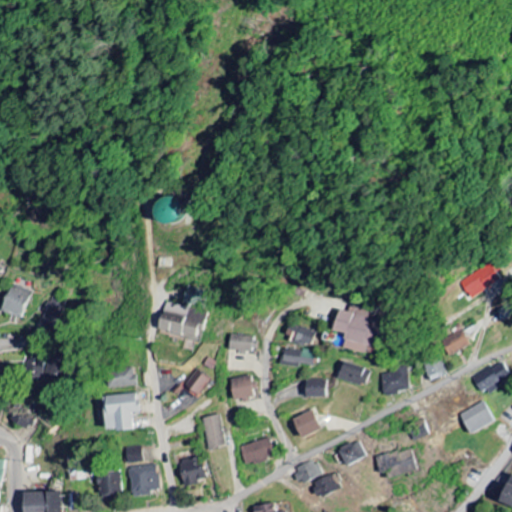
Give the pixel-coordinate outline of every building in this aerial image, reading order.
[(470,299),(502,282),(493,265),(461,282),(470,299)] [(2,311),(21,319),(32,292),(13,284),(2,311)] [(183,303),(199,307),(204,290),(187,286),(183,303)] [(41,330),(57,335),(67,304),(50,299),(41,330)] [(201,341),(209,314),(166,302),(158,329),(201,341)] [(345,349),(377,356),(384,322),(373,320),(375,313),(350,308),(349,312),(339,310),(335,332),(348,335),(345,349)] [(287,340),(312,349),(317,333),(292,324),(287,340)] [(451,356),(472,347),(464,330),(443,340),(451,356)] [(257,337),(229,335),(229,351),(256,352),(257,337)] [(316,354),(285,348),(282,364),(313,370),(316,354)] [(432,381),(448,377),(444,359),(428,363),(432,381)] [(27,380),(47,381),(48,360),(27,360),(27,380)] [(340,380),(368,386),(372,369),(344,363),(340,380)] [(474,377),(482,393),(507,381),(499,365),(474,377)] [(136,369),(112,369),(112,388),(137,387),(136,369)] [(383,372),(386,395),(412,393),(410,369),(383,372)] [(212,379),(197,370),(186,387),(200,397),(212,379)] [(253,390),(256,390),(254,376),(231,380),(234,401),(254,398),(253,390)] [(327,398),(327,380),(306,380),(306,398),(327,398)] [(134,430),(133,413),(139,413),(138,395),(106,396),(107,431),(134,430)] [(495,422),(484,402),(459,416),(470,435),(495,422)] [(301,438),(322,431),(315,411),(294,419),(301,438)] [(205,418),(211,450),(227,448),(222,415),(205,418)] [(275,458),(270,439),(241,447),(246,466),(275,458)] [(368,457),(360,440),(339,451),(347,467),(368,457)] [(128,449),(129,464),(145,462),(143,447),(128,449)] [(202,484),(201,481),(209,478),(202,456),(179,464),(187,489),(202,484)] [(160,494),(159,466),(132,467),(133,496),(160,494)] [(99,475),(100,499),(124,498),(123,474),(99,475)] [(22,511),(62,511),(62,492),(23,493),(22,511)]
